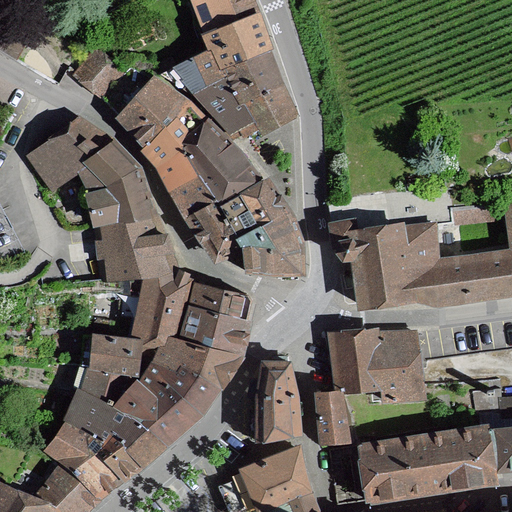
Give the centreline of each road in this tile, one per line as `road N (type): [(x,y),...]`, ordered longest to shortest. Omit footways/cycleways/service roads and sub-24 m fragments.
road 1 (residential): [(0,61),(77,102),(142,162),(193,258),(302,309)]
road 2 (tertiary): [(302,309),(320,281),(306,99),(271,0)]
road 3 (tertiary): [(107,511),(214,421),(271,336),(302,309)]
road 4 (residential): [(511,307),(375,318),(302,309)]
